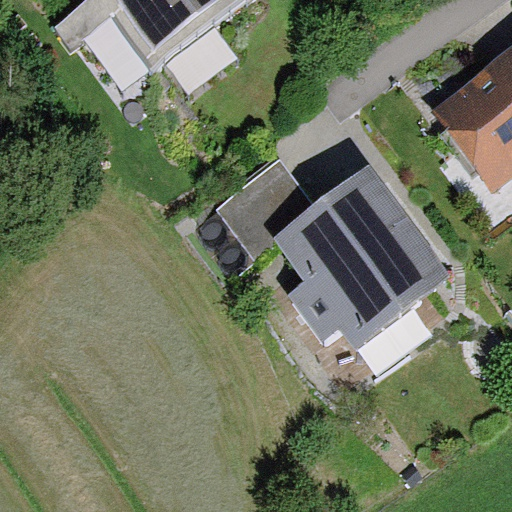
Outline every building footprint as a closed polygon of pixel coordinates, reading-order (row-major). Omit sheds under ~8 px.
[(98,0),(54,34),(71,55),(123,15),(157,60),(236,0),(98,0)] [(177,63),(192,90),(241,61),(226,35),(177,63)] [(511,58),(431,118),(494,202),(511,187),(511,58)] [(256,265),(274,251),(320,218),(281,165),(217,213),(256,265)] [(357,359),(453,288),(373,179),(320,218),(274,251),(304,292),(288,304),(322,350),(341,337),(357,359)]
